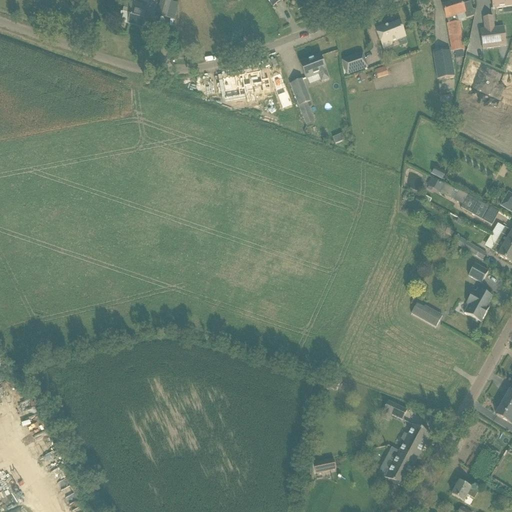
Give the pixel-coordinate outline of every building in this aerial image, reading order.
[(447,25),(452,52),(454,52),(455,60),(464,58),(462,50),(464,50),(460,23),(459,23),(457,17),(465,14),(466,19),(474,17),(475,11),(473,10),(470,2),(462,5),(460,0),(442,6),(447,20),(448,24),(447,25)] [(511,0),(491,0),(492,10),(511,7),(511,0)] [(150,31),(154,15),(147,13),(146,15),(140,13),(142,5),(126,1),(123,13),(121,13),(118,23),(150,31)] [(166,18),(170,3),(161,1),(157,15),(166,18)] [(494,30),(492,17),(483,19),(484,31),(479,32),(481,49),(505,46),(503,29),(494,30)] [(382,50),(383,49),(390,47),(389,44),(405,38),(398,22),(388,26),(388,24),(374,29),(382,50)] [(437,80),(454,77),(450,52),(433,55),(437,80)] [(346,76),(367,69),(362,53),(341,61),(346,76)] [(321,83),(329,80),(326,72),(320,56),(309,61),(308,59),(299,63),(305,80),(318,75),(321,83)] [(378,79),(388,76),(385,67),(375,71),(378,79)] [(281,75),(270,79),(282,110),(292,106),(281,75)] [(261,77),(242,80),(246,100),(247,106),(256,105),(255,98),(264,97),(264,95),(271,94),(269,84),(262,85),(261,77)] [(223,87),(216,88),(218,97),(225,96),(226,103),(246,100),(242,80),(223,83),(223,87)] [(290,85),(299,107),(306,126),(315,123),(307,104),(310,103),(301,80),(290,85)] [(482,100),(473,96),(466,113),(475,117),(482,100)] [(482,100),(475,117),(485,121),(492,104),(482,100)] [(501,108),(492,104),(485,121),(494,125),(501,108)] [(503,128),(510,112),(501,108),(494,125),(503,128)] [(286,122),(294,119),(291,112),(283,115),(286,122)] [(511,112),(510,112),(503,128),(511,132),(511,112)] [(446,174),(435,168),(431,176),(442,182),(446,174)] [(444,185),(432,178),(427,186),(439,193),(444,185)] [(444,185),(439,193),(448,198),(452,190),(444,185)] [(490,208),(478,202),(477,204),(467,198),(468,197),(459,192),(454,201),(463,206),(461,209),(483,221),(490,208)] [(511,195),(508,194),(500,207),(511,213),(511,195)] [(498,225),(494,232),(501,236),(498,240),(506,244),(511,247),(511,232),(505,228),(498,225)] [(463,250),(482,261),(486,255),(467,243),(460,239),(456,246),(463,250)] [(511,265),(511,263),(511,247),(506,244),(498,240),(494,247),(491,252),(499,257),(498,257),(503,260),(511,265)] [(488,273),(475,265),(469,277),(482,284),(488,273)] [(474,317),(482,321),(487,312),(484,311),(492,298),(483,293),(477,290),(476,293),(473,292),(466,304),(468,306),(464,314),(473,319),(474,317)] [(413,311),(411,315),(436,328),(438,324),(440,321),(434,317),(436,313),(424,307),(420,314),(413,311)] [(380,361),(390,367),(402,346),(381,334),(378,339),(388,345),(380,361)] [(446,387),(452,377),(435,367),(425,385),(420,382),(417,387),(439,399),(443,392),(444,392),(447,387),(446,387)] [(334,397),(338,385),(328,381),(324,393),(334,397)] [(511,392),(509,391),(503,404),(511,408),(511,392)] [(402,421),(407,411),(388,402),(381,418),(389,422),(392,416),(402,421)] [(511,408),(503,404),(496,416),(504,421),(509,423),(511,424),(511,408)] [(413,426),(399,452),(399,453),(416,462),(430,435),(413,426)] [(503,439),(482,426),(473,442),(487,450),(487,449),(489,450),(493,442),(499,446),(503,439)] [(382,466),(389,471),(385,479),(402,488),(416,462),(399,453),(399,452),(392,447),(382,466)] [(310,476),(335,471),(333,460),(308,466),(310,476)] [(451,495),(460,500),(463,502),(467,496),(474,500),(478,493),(471,489),(459,482),(451,495)]
